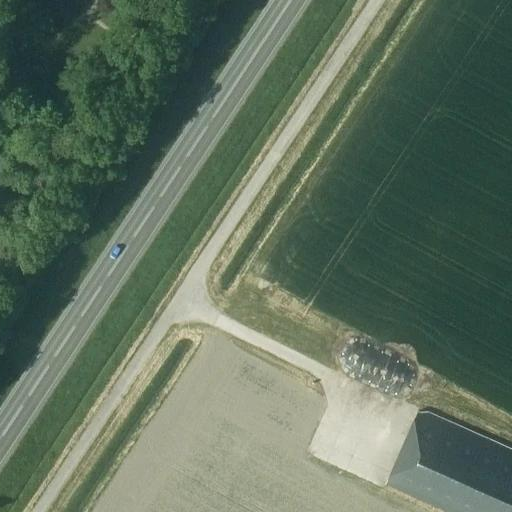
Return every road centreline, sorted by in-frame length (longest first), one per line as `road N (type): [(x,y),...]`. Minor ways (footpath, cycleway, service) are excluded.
road 1 (unclassified): [(39,511),(378,0)]
road 2 (trunk): [(0,438),(289,0)]
